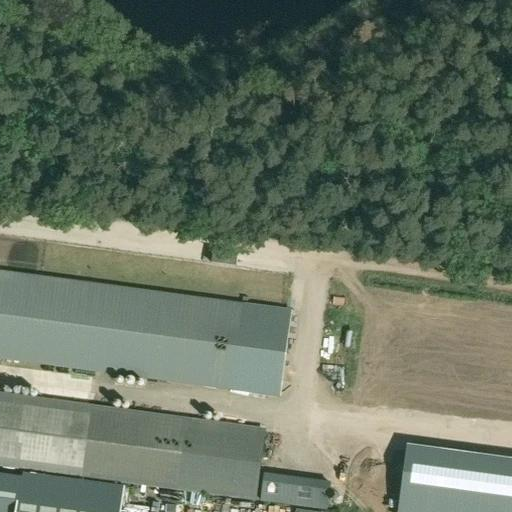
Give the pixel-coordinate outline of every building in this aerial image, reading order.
[(0,357),(279,396),(290,313),(0,273),(0,357)] [(265,433),(187,422),(0,395),(0,465),(177,491),(256,502),(265,433)] [(511,511),(511,463),(405,449),(396,511),(511,511)] [(0,511),(124,511),(128,484),(24,470),(22,480),(0,476),(0,511)] [(326,511),(330,484),(265,475),(261,503),(326,511)]
